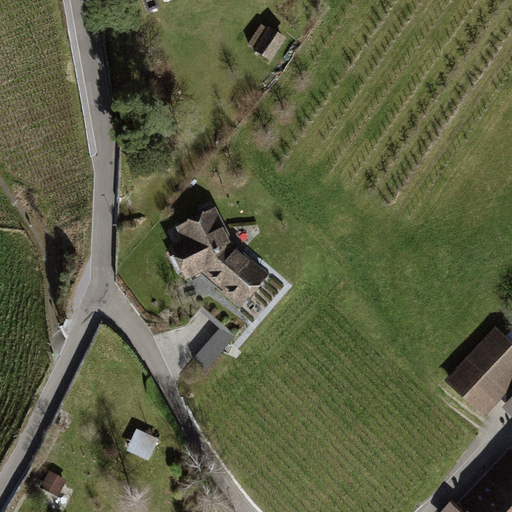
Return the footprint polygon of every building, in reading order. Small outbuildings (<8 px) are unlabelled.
[(275,63),(288,41),(266,27),(252,49),(275,63)] [(219,211),(177,234),(191,274),(247,312),(277,274),(235,244),(219,211)] [(229,339),(215,326),(187,359),(201,371),(229,339)] [(511,345),(495,330),(446,382),(489,423),(504,407),(511,414),(511,345)] [(457,504),(449,511),(511,511),(511,454),(461,508),(457,504)] [(61,481),(45,471),(36,486),(52,496),(61,481)]
